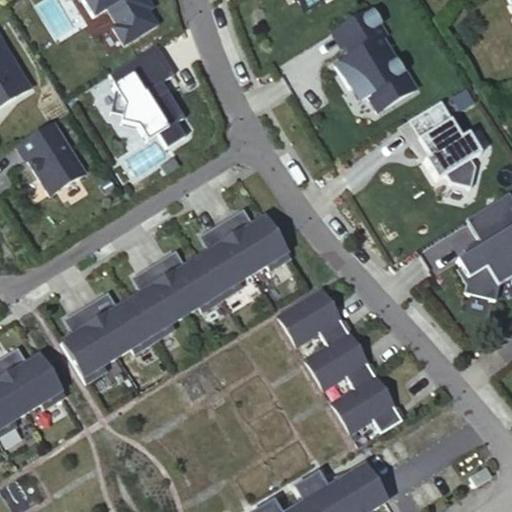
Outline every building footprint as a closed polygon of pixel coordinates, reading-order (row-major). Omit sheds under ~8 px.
[(70,0),(71,0),(80,0),(92,19),(106,10),(117,26),(112,29),(123,46),(155,26),(146,12),(150,9),(144,0),(70,0)] [(369,10),(340,27),(356,53),(347,58),(334,66),(349,90),(358,84),(368,99),(377,113),(414,91),(402,71),(401,73),(380,39),(385,36),(369,10)] [(0,107),(29,90),(0,42),(0,107)] [(173,77),(155,47),(108,77),(114,87),(111,89),(114,93),(123,108),(121,118),(119,126),(137,129),(145,143),(156,136),(165,151),(184,139),(175,125),(183,120),(166,93),(161,84),(173,77)] [(123,108),(114,93),(109,115),(121,118),(123,108)] [(440,104),(407,124),(427,159),(423,162),(435,183),(443,178),(448,186),(469,191),(474,170),(469,162),(480,155),(467,134),(460,139),(440,104)] [(48,198),(82,176),(51,125),(14,148),(24,163),(26,162),(48,198)] [(511,200),(508,195),(465,221),(481,246),(485,253),(478,257),(459,269),(466,281),(463,296),(494,303),(497,287),(511,278),(511,212),(511,210),(511,209),(511,200)] [(227,203),(212,213),(242,262),(257,253),(260,259),(279,247),(254,206),(236,217),(227,203)] [(186,248),(212,289),(231,277),(228,271),(242,262),(212,213),(196,222),(205,237),(186,248)] [(160,245),(145,254),(175,304),(189,295),(193,300),(212,289),(186,248),(168,259),(160,245)] [(485,253),(481,246),(474,251),(478,257),(485,253)] [(138,277),(119,290),(144,330),(163,318),(160,313),(175,304),(145,254),(129,263),(138,277)] [(92,286),(77,296),(107,346),(121,337),(125,342),(144,330),(119,290),(101,300),(92,286)] [(320,292),(276,319),(295,350),(317,336),(325,349),(303,363),(321,393),(343,379),(352,393),(330,407),(348,437),(371,423),(379,436),(400,424),(320,292)] [(70,320),(52,331),(77,372),(96,360),(92,355),(107,346),(77,296),(61,306),(70,320)] [(2,342),(0,342),(0,373),(17,401),(31,393),(35,398),(54,386),(29,345),(11,356),(2,342)] [(0,418),(5,416),(2,411),(17,401),(0,373),(0,418)] [(362,468),(290,511),(372,511),(379,508),(368,489),(373,486),(362,468)] [(490,479),(484,470),(469,480),(474,489),(490,479)] [(316,475),(292,490),(298,500),(323,485),(316,475)] [(277,511),(271,502),(255,511),(277,511)]
